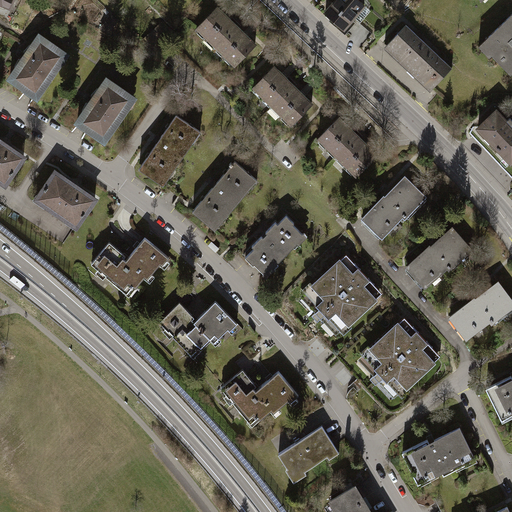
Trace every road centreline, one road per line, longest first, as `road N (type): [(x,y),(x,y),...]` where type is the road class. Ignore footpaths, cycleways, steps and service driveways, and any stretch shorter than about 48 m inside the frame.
road 1 (residential): [(0,107),(142,200),(225,272),(301,354),(370,447)]
road 2 (trunk): [(266,511),(167,395),(0,245)]
road 3 (trunk): [(0,265),(116,363),(250,511)]
road 4 (tertiary): [(287,0),(467,170),(511,226)]
